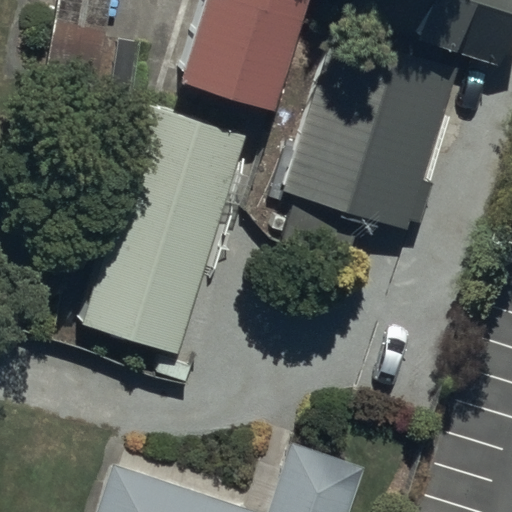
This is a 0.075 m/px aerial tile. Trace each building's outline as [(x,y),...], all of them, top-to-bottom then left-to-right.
[(104,0),(48,0),(31,82),(84,93),(104,0)] [(204,0),(179,80),(250,102),(282,0),(204,0)] [(484,58),(501,0),(358,0),(354,18),(484,58)] [(405,220),(448,69),(322,34),(279,185),(405,220)] [(234,131),(143,100),(66,321),(158,353),(234,131)] [(326,511),(343,462),(282,442),(258,511),(246,511),(100,461),(82,511),(326,511)]
